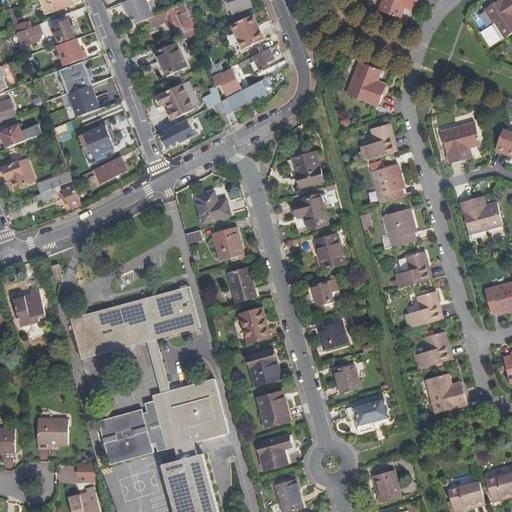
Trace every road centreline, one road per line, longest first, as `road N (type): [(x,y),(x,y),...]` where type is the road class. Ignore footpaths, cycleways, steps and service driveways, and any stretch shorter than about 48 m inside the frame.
road 1 (track): [(305,75),(436,511)]
road 2 (residential): [(220,151),(249,164),(345,511)]
road 3 (residential): [(431,189),(410,83),(428,30),(455,0)]
road 4 (residential): [(220,151),(283,116),(300,97),(305,75),(278,0)]
road 5 (residential): [(162,181),(94,0)]
road 6 (track): [(332,464),(509,410)]
road 7 (residential): [(10,253),(162,181)]
road 8 (residential): [(473,344),(431,189)]
